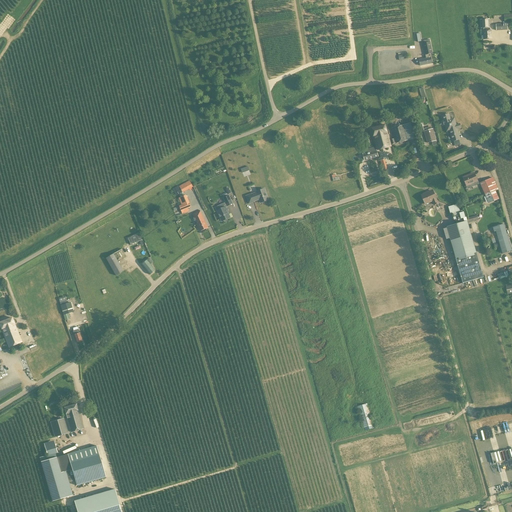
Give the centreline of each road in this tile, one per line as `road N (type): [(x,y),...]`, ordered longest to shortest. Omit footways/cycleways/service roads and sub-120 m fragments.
road 1 (unclassified): [(0,407),(83,354),(201,246),(457,156),(492,137),(511,110)]
road 2 (unclassified): [(0,273),(214,147),(277,119)]
road 3 (unclassified): [(277,119),(336,87),(458,69),(511,90)]
road 4 (track): [(267,83),(351,56),(346,0)]
road 5 (unclassified): [(277,119),(249,0)]
